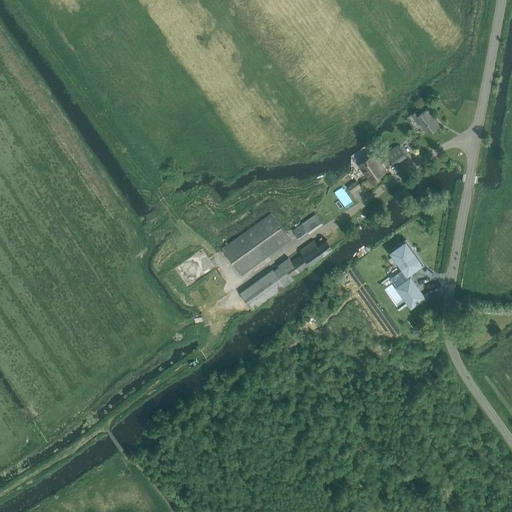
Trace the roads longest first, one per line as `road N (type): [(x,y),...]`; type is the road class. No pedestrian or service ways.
road 1 (unclassified): [(511,441),(451,344),(449,292),(476,131)]
road 2 (unclassified): [(476,131),(501,0)]
